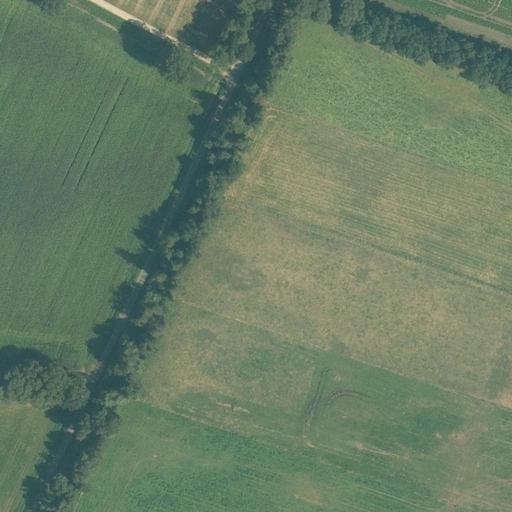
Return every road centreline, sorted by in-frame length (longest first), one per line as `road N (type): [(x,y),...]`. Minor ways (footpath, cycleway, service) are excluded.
road 1 (track): [(33,511),(271,0)]
road 2 (unknown): [(127,310),(467,334),(472,450),(511,476)]
road 3 (track): [(238,73),(97,0)]
